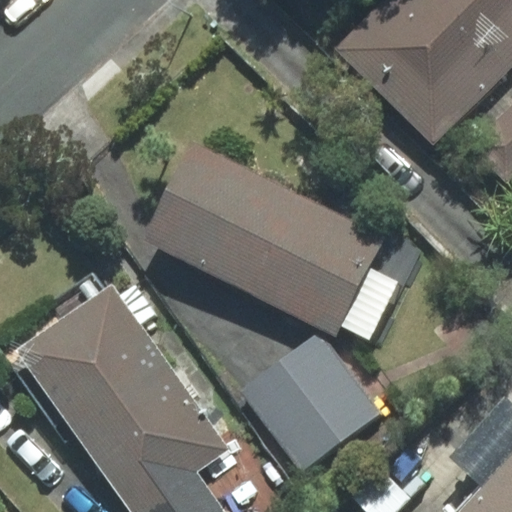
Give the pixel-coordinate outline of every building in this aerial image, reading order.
[(511,193),(511,0),(388,0),(351,39),(511,193)] [(385,248),(184,151),(136,250),(337,347),(385,248)] [(218,511),(196,481),(225,460),(106,292),(9,361),(124,511),(218,511)] [(380,417),(314,341),(241,404),(306,480),(380,417)] [(511,511),(511,451),(459,511),(511,511)]
